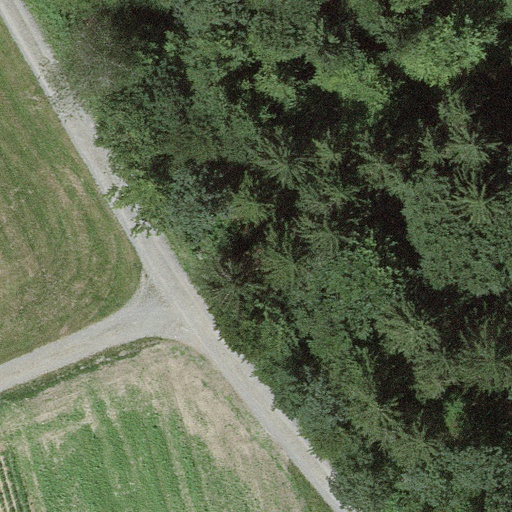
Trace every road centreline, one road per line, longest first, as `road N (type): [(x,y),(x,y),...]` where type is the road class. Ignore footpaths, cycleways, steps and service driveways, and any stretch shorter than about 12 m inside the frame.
road 1 (track): [(0,6),(333,511)]
road 2 (track): [(187,301),(0,380)]
